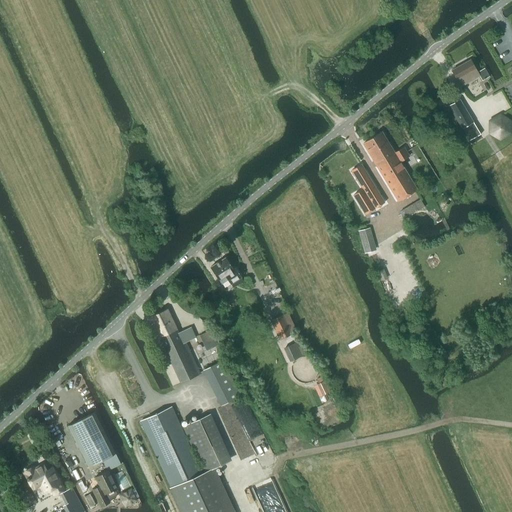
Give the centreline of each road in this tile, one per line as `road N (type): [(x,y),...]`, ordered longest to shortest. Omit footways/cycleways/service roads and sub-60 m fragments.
road 1 (unclassified): [(0,429),(255,195),(506,0)]
road 2 (track): [(199,386),(240,468),(442,422),(511,425)]
